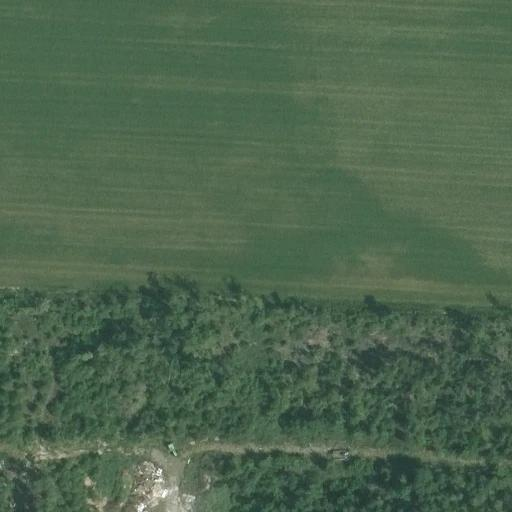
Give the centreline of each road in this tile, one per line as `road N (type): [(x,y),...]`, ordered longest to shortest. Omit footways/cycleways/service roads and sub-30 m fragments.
road 1 (track): [(0,448),(52,460),(218,450),(511,465)]
road 2 (track): [(511,308),(0,290)]
